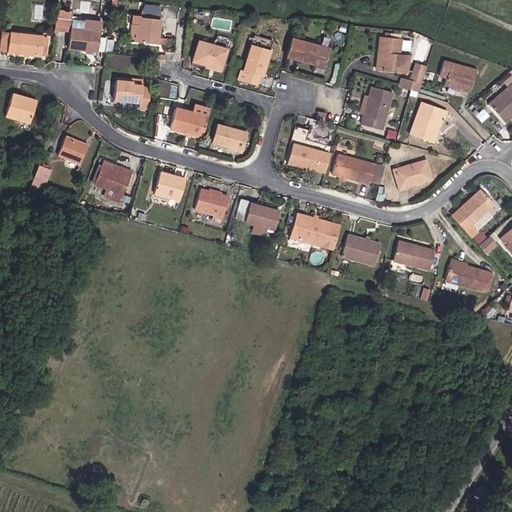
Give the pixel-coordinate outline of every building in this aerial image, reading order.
[(142,14),(159,16),(160,5),(143,3),(142,14)] [(69,31),(71,18),(71,16),(57,15),(55,30),(69,31)] [(159,37),(160,19),(126,16),(125,23),(132,23),(130,42),(158,44),(159,37)] [(99,38),(101,22),(76,18),(71,18),(69,31),(68,49),(96,52),(97,52),(99,38)] [(36,56),(38,36),(9,33),(7,53),(36,56)] [(273,40),(254,35),(244,72),(240,71),(238,81),(256,86),(259,76),(260,72),(263,73),(273,40)] [(46,56),(48,38),(42,37),(42,36),(38,36),(36,56),(40,56),(40,55),(46,56)] [(104,52),(106,38),(99,38),(97,52),(104,52)] [(324,67),(329,49),(291,38),(286,57),(324,67)] [(407,72),(409,56),(399,55),(400,39),(379,38),(377,54),(381,54),(379,70),(407,72)] [(402,39),(402,48),(410,48),(410,39),(402,39)] [(222,67),(227,49),(198,41),(192,60),(206,64),(207,63),(222,67)] [(470,92),(476,70),(443,61),(439,75),(446,78),(444,85),(470,92)] [(421,82),(425,67),(414,64),(409,79),(421,82)] [(418,92),(421,82),(409,79),(402,77),(399,86),(410,89),(418,92)] [(507,87),(511,82),(511,80),(509,77),(503,82),(507,87)] [(179,98),(180,83),(162,81),(161,96),(179,98)] [(148,110),(150,90),(141,89),(142,87),(141,87),(131,86),(132,83),(123,83),(114,82),(113,102),(139,104),(139,109),(148,110)] [(504,122),(511,114),(511,82),(507,87),(488,104),(504,122)] [(384,122),(392,93),(371,87),(368,98),(363,114),(361,124),(373,127),(375,120),(384,122)] [(29,123),(36,101),(11,94),(5,116),(29,123)] [(363,114),(368,98),(364,97),(359,113),(363,114)] [(444,120),(447,112),(421,103),(409,134),(431,142),(438,118),(442,119),(444,120)] [(201,138),(209,110),(195,106),(193,113),(175,108),(169,129),(186,133),(190,134),(201,138)] [(325,113),(318,111),(315,120),(323,122),(325,113)] [(435,143),(442,119),(438,118),(431,142),(435,143)] [(382,129),(384,122),(375,120),(373,127),(382,129)] [(242,151),(247,133),(216,124),(211,143),(242,151)] [(324,173),(331,147),(306,140),(308,130),(294,127),(291,136),(293,136),(286,163),(324,173)] [(81,164),(86,149),(83,148),(84,144),(64,137),(57,155),(81,164)] [(380,180),(383,166),(337,154),(331,174),(339,177),(344,178),(368,184),(369,181),(370,177),(380,180)] [(125,192),(132,172),(103,161),(94,185),(106,189),(103,196),(119,202),(122,196),(123,196),(125,192)] [(399,188),(430,179),(424,161),(393,170),(399,188)] [(44,187),(51,170),(38,165),(31,182),(44,187)] [(94,185),(100,168),(97,167),(91,183),(94,185)] [(179,201),(185,179),(160,172),(154,193),(179,201)] [(41,195),(44,187),(31,182),(28,192),(41,195)] [(223,217),(228,197),(200,189),(194,209),(223,217)] [(483,214),(493,204),(479,189),(469,199),(456,210),(461,216),(455,221),(470,237),(476,232),(470,225),(483,214)] [(113,214),(115,207),(103,203),(100,211),(113,214)] [(273,230),(277,215),(273,214),(274,210),(250,203),(248,209),(245,222),(254,225),(265,228),(273,230)] [(245,222),(248,209),(238,206),(235,219),(245,222)] [(455,221),(461,216),(456,210),(451,216),(455,221)] [(321,246),(327,222),(295,213),(288,237),(321,246)] [(265,228),(254,225),(251,233),(263,236),(265,228)] [(511,226),(499,238),(511,252),(511,226)] [(373,265),(379,244),(347,235),(341,256),(373,265)] [(484,251),(491,244),(486,238),(478,245),(484,251)] [(428,270),(433,251),(397,241),(392,260),(428,270)] [(483,291),(489,272),(449,261),(444,280),(483,291)] [(492,495),(480,486),(475,491),(487,501),(492,495)]
